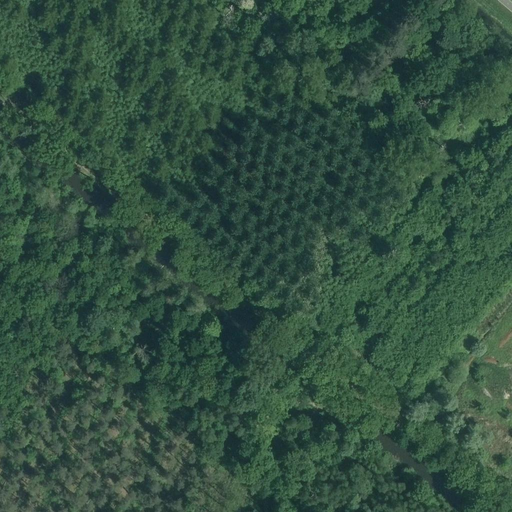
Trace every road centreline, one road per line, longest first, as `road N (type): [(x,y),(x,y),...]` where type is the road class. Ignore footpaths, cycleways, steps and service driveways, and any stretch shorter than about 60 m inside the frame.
road 1 (track): [(0,93),(305,346)]
road 2 (track): [(305,346),(503,511)]
road 3 (track): [(227,511),(283,372)]
